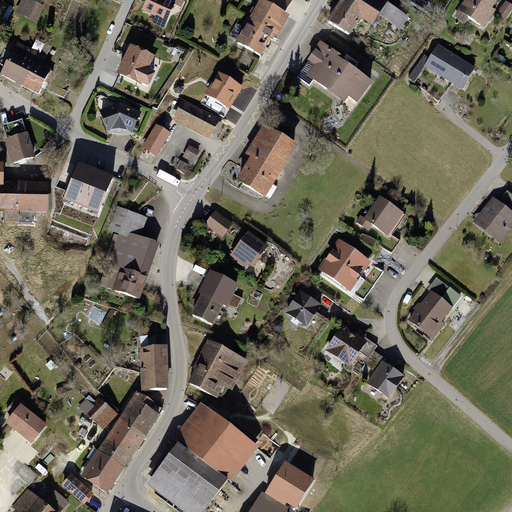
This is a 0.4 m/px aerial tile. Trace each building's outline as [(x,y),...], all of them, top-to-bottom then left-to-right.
[(35,5),(26,0),(21,12),(37,20),(44,7),(36,3),(35,5)] [(185,1),(181,0),(149,0),(144,11),(167,21),(175,5),(182,8),(185,1)] [(291,4),(283,0),(264,0),(252,22),(248,20),(246,24),(249,26),(247,29),(237,24),(230,36),(240,42),(239,44),(261,57),(291,4)] [(344,0),(330,23),(349,35),(361,17),(374,25),(381,15),(400,29),(407,17),(381,0),(344,0)] [(468,0),(462,10),(470,16),(469,18),(481,26),(485,19),(489,21),(495,12),(492,10),(497,2),(493,0),(468,0)] [(506,20),(511,10),(511,6),(507,4),(499,16),(506,20)] [(3,75),(23,86),(34,64),(34,63),(35,63),(36,61),(39,55),(20,45),(16,54),(7,50),(0,62),(0,63),(7,67),(3,75)] [(39,55),(36,61),(42,64),(51,47),(46,45),(41,56),(39,55)] [(343,61),(322,45),(298,77),(311,87),(315,81),(327,89),(330,85),(348,98),(349,97),(357,103),(371,84),(362,77),(361,78),(341,63),(343,61)] [(461,88),(474,70),(439,47),(430,61),(424,57),(409,79),(438,101),(451,82),(461,88)] [(152,59),(132,50),(120,75),(141,84),(141,83),(149,87),(154,75),(147,72),(152,59)] [(48,71),(34,64),(23,86),(40,94),(47,79),(50,81),(54,73),(48,70),(48,71)] [(240,92),(221,81),(206,107),(225,118),(240,92)] [(52,92),(65,98),(69,91),(56,85),(52,92)] [(220,122),(185,104),(177,119),(212,137),(220,122)] [(121,106),(102,113),(109,131),(117,128),(131,134),(140,115),(121,106)] [(34,158),(23,122),(5,127),(15,164),(34,158)] [(274,135),(270,133),(241,182),(264,197),(294,147),(287,143),(294,132),(281,124),(274,135)] [(170,134),(159,127),(146,149),(157,156),(170,134)] [(199,153),(191,148),(186,157),(194,162),(199,153)] [(185,173),(189,167),(182,163),(178,170),(185,173)] [(112,176),(81,164),(67,197),(99,209),(112,176)] [(47,186),(1,185),(0,184),(0,208),(47,210),(47,186)] [(500,206),(495,202),(486,213),(487,214),(480,224),(496,237),(503,228),(506,230),(511,223),(511,195),(509,194),(500,206)] [(388,233),(402,213),(382,199),(366,221),(387,235),(380,245),(392,254),(401,242),(388,233)] [(136,216),(120,211),(111,231),(122,235),(110,270),(114,272),(108,289),(138,300),(157,247),(129,236),(136,216)] [(233,225),(216,213),(207,225),(223,237),(233,225)] [(267,249),(249,235),(236,252),(254,266),(267,249)] [(384,273),(341,243),(331,257),(374,287),(384,273)] [(374,287),(331,257),(321,271),(365,301),(374,287)] [(248,291),(214,275),(194,317),(213,326),(227,298),(241,305),(248,291)] [(451,288),(439,279),(430,291),(433,293),(411,321),(430,336),(452,309),(449,307),(454,300),(446,294),(451,288)] [(321,307),(301,294),(288,313),(307,327),(321,307)] [(363,342),(345,329),(330,351),(350,365),(359,352),(369,359),(375,352),(378,347),(366,338),(363,342)] [(159,337),(142,338),(145,392),(168,390),(166,347),(160,348),(159,337)] [(244,360),(212,343),(191,384),(212,396),(218,384),(229,390),(244,360)] [(404,378),(384,364),(386,360),(375,352),(369,359),(365,365),(377,373),(369,384),(390,399),(404,378)] [(72,391),(70,385),(58,390),(57,392),(59,396),(72,391)] [(138,394),(122,420),(146,437),(163,410),(138,394)] [(34,442),(46,427),(22,407),(25,403),(18,398),(14,403),(20,409),(10,422),(34,442)] [(117,414),(100,399),(93,405),(88,400),(81,406),(104,427),(117,414)] [(255,446),(207,410),(179,445),(228,482),(255,446)] [(108,442),(132,457),(146,437),(122,420),(119,423),(116,421),(112,427),(116,430),(108,442)] [(101,452),(124,468),(132,457),(108,442),(105,446),(103,444),(101,447),(103,448),(101,452)] [(204,511),(228,482),(179,445),(154,478),(195,509),(192,511),(204,511)] [(84,478),(107,493),(124,468),(101,452),(84,478)] [(92,495),(72,477),(64,486),(85,503),(92,495)] [(62,511),(65,509),(49,496),(44,503),(39,499),(28,490),(14,508),(19,511),(62,511)] [(289,511),(263,496),(253,511),(289,511)]
